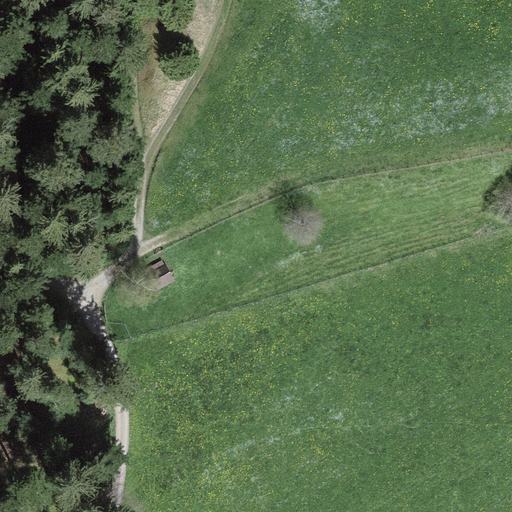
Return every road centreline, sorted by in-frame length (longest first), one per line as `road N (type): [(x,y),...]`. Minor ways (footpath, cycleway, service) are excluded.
road 1 (track): [(0,248),(39,259),(81,291),(110,447),(105,511)]
road 2 (track): [(129,247),(140,160),(197,62),(217,0)]
road 3 (track): [(140,160),(124,0)]
